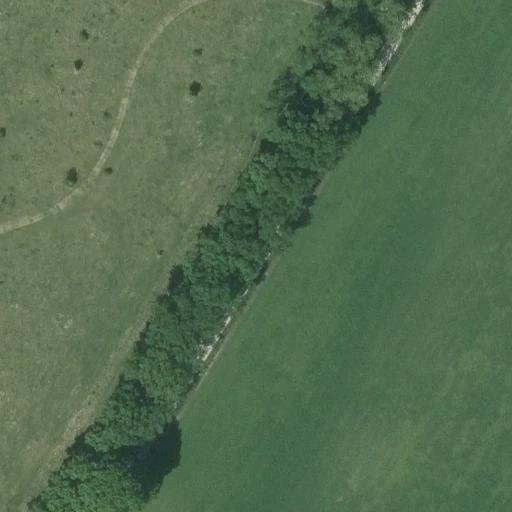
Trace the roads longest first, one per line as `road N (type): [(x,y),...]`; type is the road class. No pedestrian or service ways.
road 1 (unknown): [(29,511),(305,68),(333,29),(364,13)]
road 2 (unclassified): [(100,511),(417,0)]
